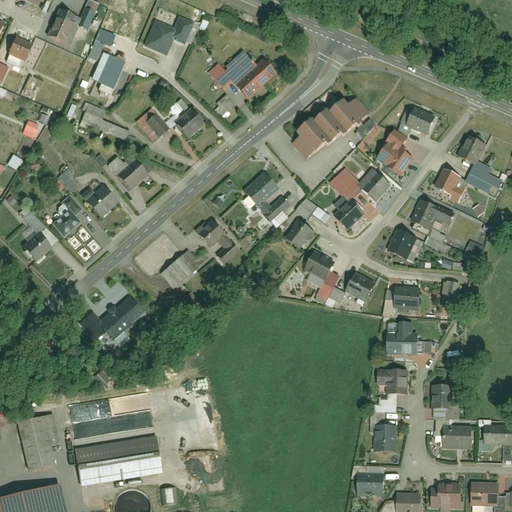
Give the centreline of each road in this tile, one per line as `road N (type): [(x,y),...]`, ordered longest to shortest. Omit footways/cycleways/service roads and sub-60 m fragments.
road 1 (tertiary): [(240,150),(0,359)]
road 2 (residential): [(479,96),(355,253)]
road 3 (residential): [(511,471),(428,468),(418,459),(419,387)]
road 4 (tertiary): [(342,37),(320,78),(240,150)]
road 5 (secondary): [(479,96),(342,37)]
road 6 (residential): [(240,150),(161,72),(140,66)]
